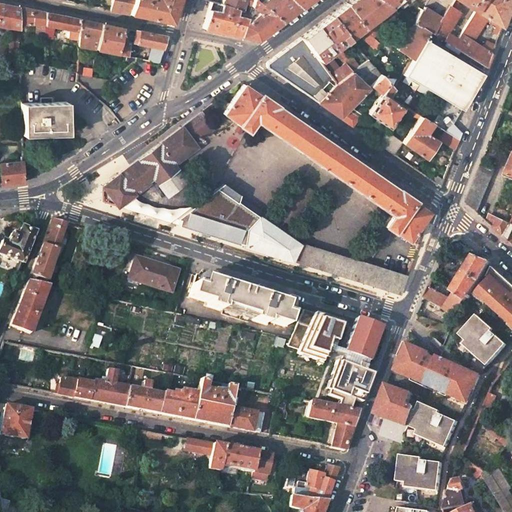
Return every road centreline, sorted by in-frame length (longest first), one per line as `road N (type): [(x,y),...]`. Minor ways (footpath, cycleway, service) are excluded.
road 1 (tertiary): [(46,204),(405,314)]
road 2 (residential): [(0,391),(354,462)]
road 3 (unclassified): [(449,208),(246,59)]
road 4 (tertiary): [(449,208),(511,39)]
road 5 (residential): [(182,31),(26,0)]
road 6 (tertiary): [(354,462),(405,314)]
road 7 (tertiary): [(163,111),(49,186)]
road 8 (residential): [(46,204),(0,327)]
